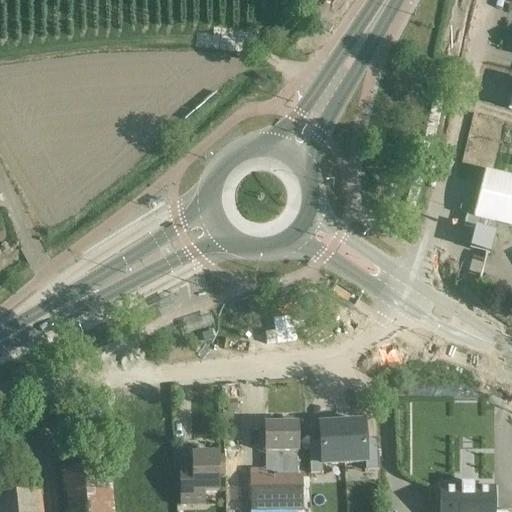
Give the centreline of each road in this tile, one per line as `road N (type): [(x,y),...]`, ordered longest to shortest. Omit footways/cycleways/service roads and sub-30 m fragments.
road 1 (residential): [(0,392),(336,357),(375,339),(410,296)]
road 2 (residential): [(410,296),(483,0)]
road 3 (secondary): [(303,169),(393,0)]
road 4 (secondary): [(385,0),(271,146)]
road 5 (secondary): [(75,301),(229,240)]
road 6 (secondary): [(206,204),(75,301)]
road 7 (tertiary): [(410,296),(303,226)]
